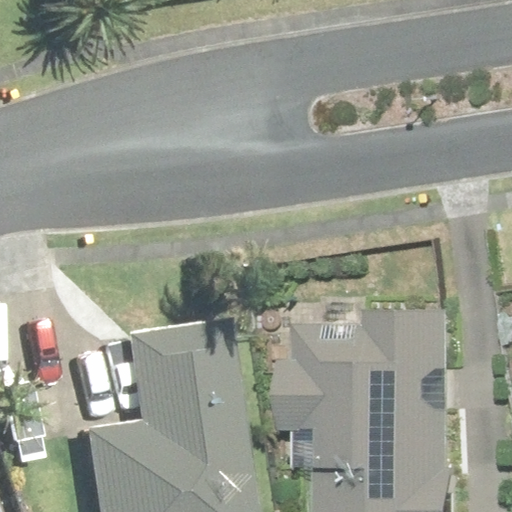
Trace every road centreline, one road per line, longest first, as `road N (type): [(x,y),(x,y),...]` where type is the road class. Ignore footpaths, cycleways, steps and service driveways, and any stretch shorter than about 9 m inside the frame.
road 1 (residential): [(227,144),(282,121),(511,87)]
road 2 (residential): [(511,136),(287,165),(227,144)]
road 3 (residential): [(0,192),(227,144)]
